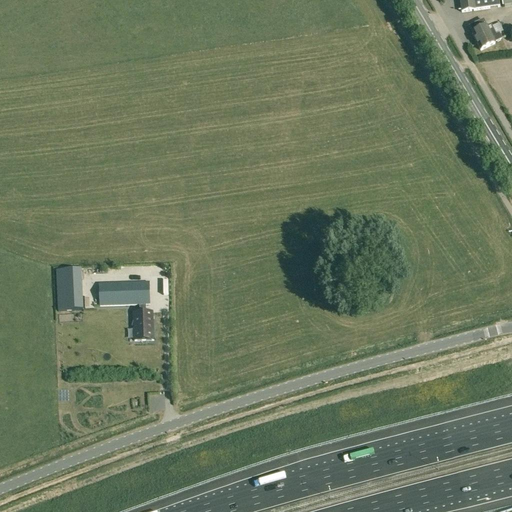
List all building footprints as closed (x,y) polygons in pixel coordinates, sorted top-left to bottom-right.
[(500,8),(498,0),(459,0),(462,13),(500,8)] [(473,35),(481,51),(495,44),(495,43),(502,39),(499,34),(496,35),(491,26),(488,28),(487,27),(483,20),(471,26),(471,30),(473,34),(473,35)] [(501,20),(494,25),(499,32),(506,27),(501,20)] [(58,311),(84,310),(82,270),(56,271),(58,311)] [(139,314),(146,313),(146,306),(151,306),(150,283),(99,285),(100,307),(139,306),(139,314)] [(153,313),(146,313),(139,314),(134,314),(135,341),(154,341),(153,313)] [(404,445),(377,450),(379,459),(405,455),(404,445)]
